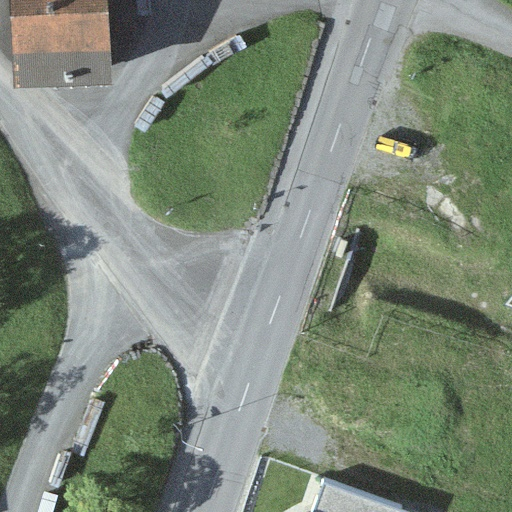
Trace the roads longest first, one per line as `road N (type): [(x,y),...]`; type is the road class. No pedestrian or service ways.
road 1 (tertiary): [(257,348),(386,0)]
road 2 (residential): [(257,348),(101,229),(0,99)]
road 3 (tertiary): [(203,511),(257,348)]
